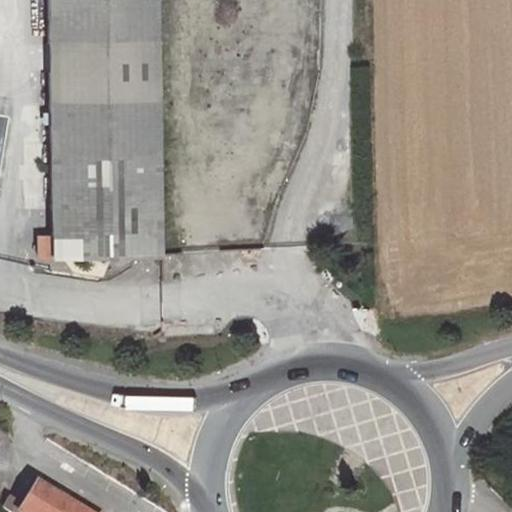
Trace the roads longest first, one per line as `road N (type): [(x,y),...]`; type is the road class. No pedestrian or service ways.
road 1 (primary): [(253,389),(159,401),(0,360)]
road 2 (primary): [(0,380),(210,496)]
road 3 (primary): [(386,379),(336,363),(310,364),(253,389)]
road 4 (unclassified): [(511,349),(386,379)]
road 5 (primary): [(253,389),(226,419),(211,456),(210,496)]
